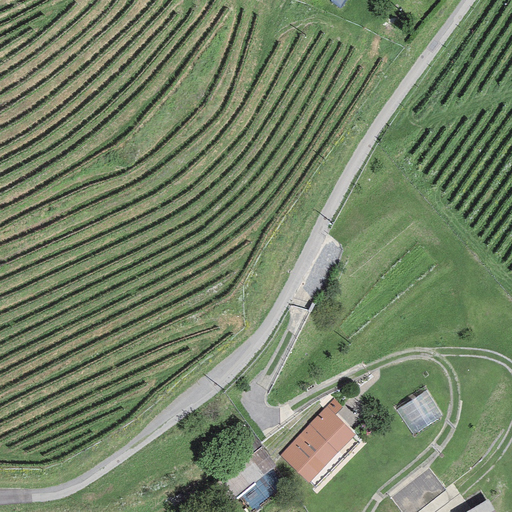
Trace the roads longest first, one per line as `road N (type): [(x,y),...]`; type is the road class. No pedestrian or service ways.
road 1 (unclassified): [(466,0),(371,137),(289,291),(236,363),(66,491),(0,498)]
road 2 (track): [(308,251),(315,268),(257,390),(255,408),(264,417),(409,356),(480,353),(511,368)]
road 3 (track): [(367,511),(447,428),(454,401),(440,364)]
